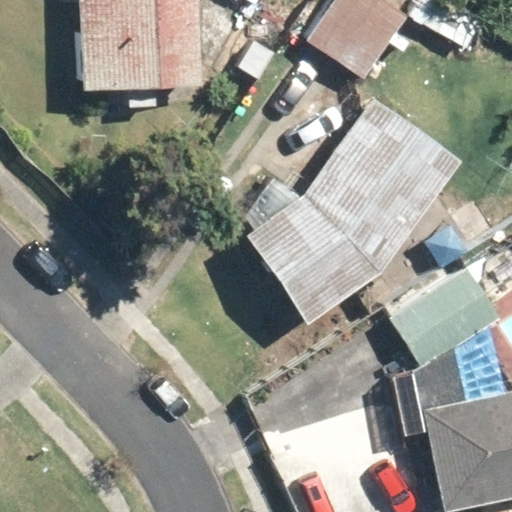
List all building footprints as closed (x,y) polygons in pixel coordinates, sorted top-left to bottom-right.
[(177,0),(56,0),(59,91),(180,87),(177,0)] [(391,10),(374,0),(321,0),(293,44),(348,78),(391,10)] [(485,21),(451,0),(445,0),(423,37),(461,61),(485,21)] [(355,101),(291,190),(221,238),(280,325),(365,267),(440,162),(355,101)] [(442,214),(460,247),(505,223),(487,190),(442,214)] [(408,364),(481,317),(451,271),(378,318),(408,364)] [(444,511),(511,497),(511,388),(399,413),(420,511),(444,511)]
